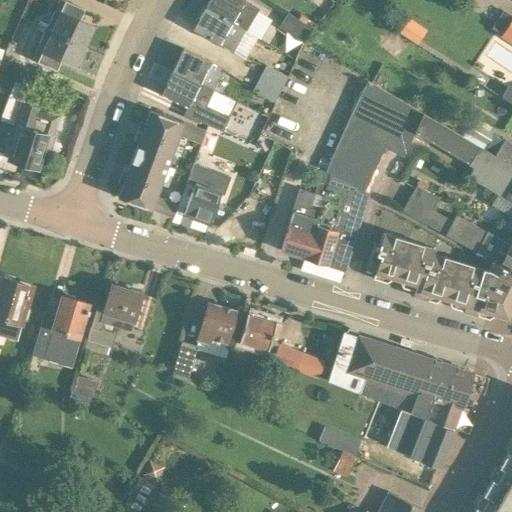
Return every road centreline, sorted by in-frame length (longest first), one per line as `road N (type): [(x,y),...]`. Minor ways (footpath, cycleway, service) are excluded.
road 1 (tertiary): [(511,355),(71,225)]
road 2 (residential): [(71,225),(98,134),(159,0)]
road 3 (secondary): [(439,511),(511,393)]
